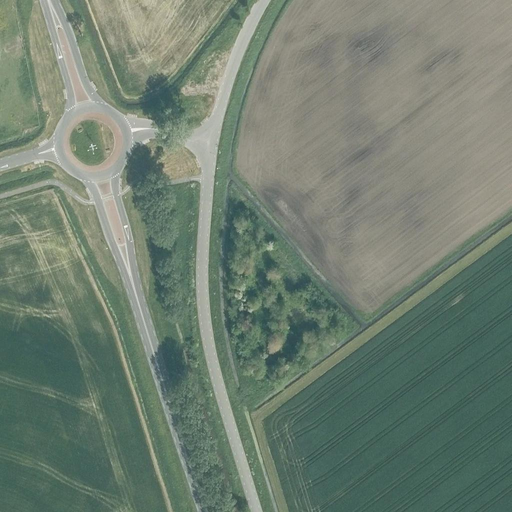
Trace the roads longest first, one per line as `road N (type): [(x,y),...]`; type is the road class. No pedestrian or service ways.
road 1 (tertiary): [(255,511),(203,317),(211,146)]
road 2 (primary): [(204,511),(135,297)]
road 3 (unclassified): [(211,146),(231,73),(267,0)]
road 4 (primary): [(87,175),(135,297)]
road 5 (primary): [(135,297),(112,169)]
road 6 (primary): [(104,109),(84,84),(52,0)]
